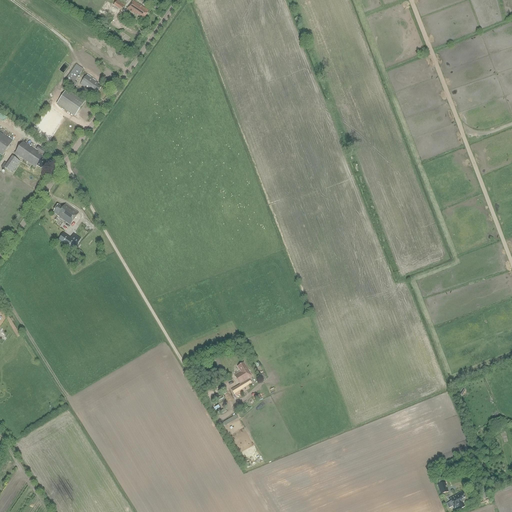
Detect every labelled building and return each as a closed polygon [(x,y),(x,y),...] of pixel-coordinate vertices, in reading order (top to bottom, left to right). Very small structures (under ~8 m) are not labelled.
[(118,0),(114,6),(121,11),(125,5),(118,0)] [(137,13),(144,18),(149,11),(133,1),(127,9),(136,15),(137,13)] [(106,2),(102,7),(114,15),(117,10),(106,2)] [(83,69),(76,64),(70,74),(69,74),(64,82),(73,89),(77,83),(75,82),(83,69)] [(96,96),(101,88),(98,85),(98,84),(96,82),(97,81),(87,75),(80,85),(96,96)] [(67,90),(57,104),(75,116),(85,102),(67,90)] [(0,154),(3,156),(12,142),(0,133),(0,154)] [(38,153),(23,143),(15,154),(36,168),(37,166),(42,169),(47,161),(43,159),(47,152),(38,147),(36,150),(39,151),(38,153)] [(12,172),(19,162),(12,156),(4,167),(12,172)] [(71,225),(79,213),(65,204),(63,208),(59,205),(53,213),(60,217),(59,218),(71,225)] [(64,233),(59,240),(73,250),(78,243),(64,233)] [(231,390),(234,394),(251,384),(249,380),(253,377),(244,363),(237,367),(240,372),(234,375),(240,385),(231,390)] [(218,398),(222,406),(227,403),(223,395),(218,398)] [(236,415),(223,423),(225,426),(238,418),(236,415)] [(445,486),(447,485),(446,482),(438,484),(441,494),(449,492),(448,489),(446,489),(445,486)] [(451,501),(446,504),(449,508),(453,506),(454,509),(459,506),(461,509),(465,507),(461,500),(465,497),(462,492),(449,499),(451,501)]
